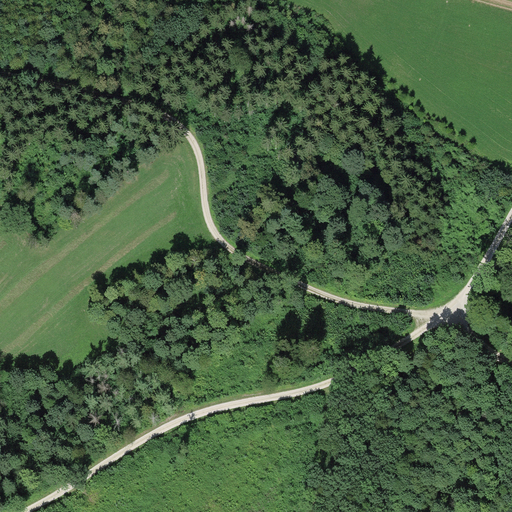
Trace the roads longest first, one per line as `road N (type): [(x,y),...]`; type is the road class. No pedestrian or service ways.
road 1 (track): [(24,511),(163,427),(333,380),(404,341),(465,291),(511,212)]
road 2 (track): [(439,315),(362,305),(242,258),(218,240),(194,144),(162,111),(0,74)]
road 3 (track): [(496,511),(492,358)]
